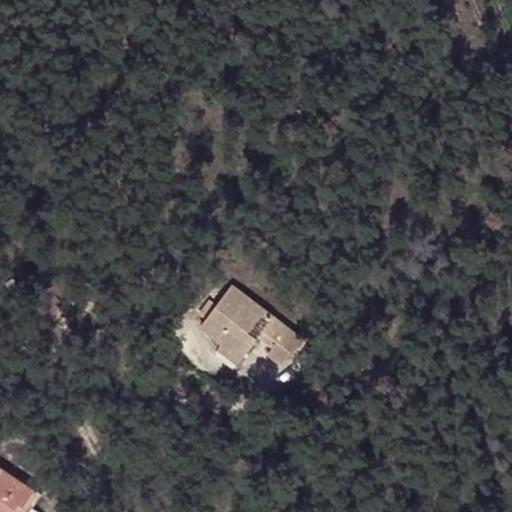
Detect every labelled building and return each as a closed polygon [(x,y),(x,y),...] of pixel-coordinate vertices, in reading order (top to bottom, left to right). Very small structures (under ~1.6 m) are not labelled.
[(18,284),(13,277),(6,282),(11,290),(18,284)] [(302,337),(233,283),(201,324),(223,341),(244,357),(260,336),(263,332),(276,342),(273,347),(269,352),(283,362),(302,337)] [(276,342),(263,332),(260,336),(273,347),(276,342)] [(244,357),(223,341),(218,348),(239,364),(244,357)] [(0,464),(0,511),(20,511),(26,503),(36,488),(0,464)] [(29,505),(39,490),(36,488),(26,503),(29,505)]
